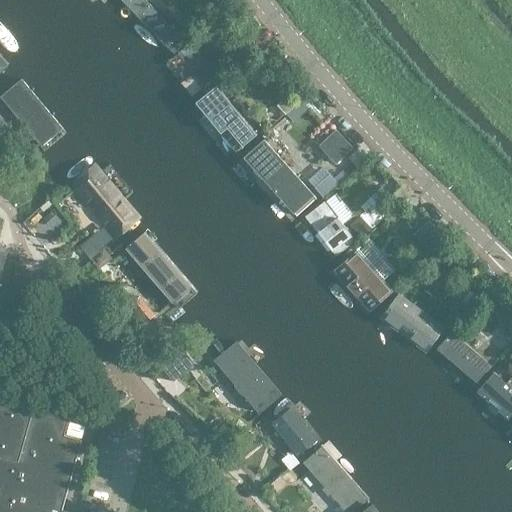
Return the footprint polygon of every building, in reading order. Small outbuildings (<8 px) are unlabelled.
[(145,0),(121,0),(120,1),(174,56),(187,43),(145,0)] [(207,90),(220,78),(190,44),(177,56),(207,90)] [(0,95),(32,135),(48,123),(10,76),(0,83),(0,95)] [(223,84),(211,94),(251,143),(264,133),(223,84)] [(320,143),(336,162),(354,146),(338,128),(320,143)] [(307,207),(319,196),(269,138),(256,149),(307,207)] [(71,182),(118,239),(143,218),(97,161),(71,182)] [(325,195),(340,183),(332,173),(317,185),(325,195)] [(365,236),(394,207),(378,192),(350,221),(365,236)] [(327,201),(307,217),(338,257),(358,241),(327,201)] [(413,236),(431,253),(446,238),(428,221),(413,236)] [(141,239),(126,252),(191,324),(206,311),(141,239)] [(359,249),(334,271),(371,313),(396,291),(359,249)] [(398,296),(379,323),(427,358),(447,331),(398,296)] [(454,333),(437,351),(477,386),(493,368),(454,333)] [(240,341),(217,360),(262,414),(285,395),(240,341)] [(511,386),(497,372),(478,392),(509,421),(511,417),(511,386)] [(61,511),(82,441),(65,436),(69,419),(0,399),(0,511),(61,511)] [(298,459),(315,445),(282,405),(265,420),(298,459)] [(356,511),(370,500),(324,447),(304,465),(344,511),(356,511)]
